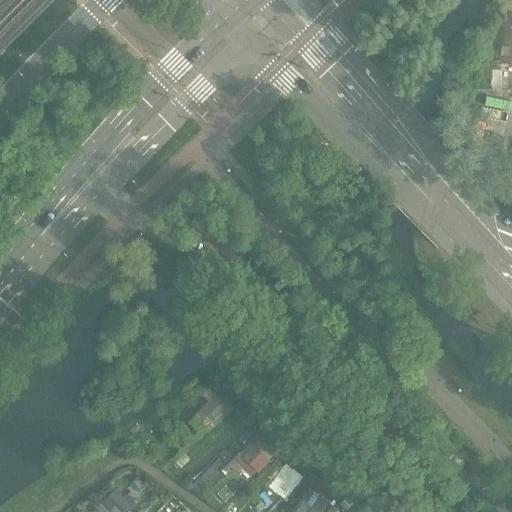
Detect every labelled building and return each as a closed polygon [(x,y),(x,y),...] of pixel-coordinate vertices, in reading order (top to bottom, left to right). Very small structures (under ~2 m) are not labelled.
[(210,390),(192,407),(209,424),(226,407),(210,390)] [(260,437),(233,452),(247,476),(274,460),(260,437)] [(283,468),(272,484),(286,494),(297,478),(283,468)] [(321,511),(333,495),(314,482),(294,511),(321,511)] [(115,491),(96,510),(98,511),(122,511),(134,501),(127,495),(123,499),(115,491)]
